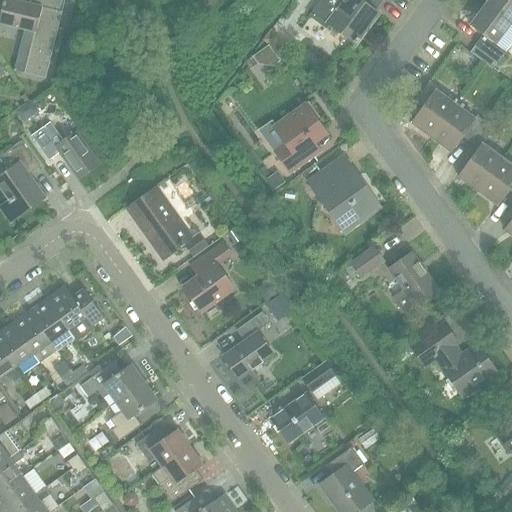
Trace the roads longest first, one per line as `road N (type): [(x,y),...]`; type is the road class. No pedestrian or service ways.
road 1 (residential): [(291,511),(92,237),(59,237),(0,279)]
road 2 (residential): [(511,312),(366,101),(441,0)]
